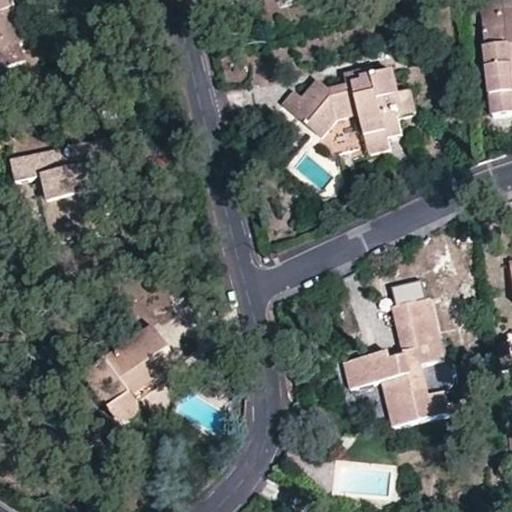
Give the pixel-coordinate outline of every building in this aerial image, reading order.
[(0,0),(0,74),(27,64),(22,52),(24,51),(10,13),(17,10),(13,0),(0,0)] [(511,15),(511,0),(501,0),(481,3),(483,18),(511,15)] [(23,26),(17,10),(10,13),(16,28),(23,26)] [(511,15),(483,18),(497,121),(511,119),(511,15)] [(402,96),(395,74),(374,78),(372,71),(344,77),(346,87),(330,91),(317,82),(303,100),(295,94),(284,107),(326,140),(337,124),(361,120),(367,146),(389,140),(403,137),(399,120),(407,118),(402,96)] [(413,94),(402,96),(407,118),(418,116),(413,94)] [(19,185),(39,180),(49,178),(55,197),(49,199),(51,210),(46,213),(50,231),(64,228),(65,233),(83,229),(85,239),(105,234),(106,234),(100,210),(107,209),(103,190),(92,193),(89,181),(100,179),(120,174),(112,140),(13,162),(19,185)] [(392,153),(389,140),(367,146),(370,157),(392,153)] [(39,180),(46,213),(51,210),(49,199),(55,197),(49,178),(39,180)] [(103,190),(100,179),(89,181),(92,193),(103,190)] [(113,233),(107,209),(100,210),(106,234),(113,233)] [(54,246),(85,239),(83,229),(65,233),(64,228),(50,231),(54,246)] [(391,354),(346,365),(353,392),(385,385),(395,429),(453,415),(447,393),(432,397),(425,367),(433,365),(429,346),(442,342),(432,300),(395,309),(403,351),(405,359),(393,362),(391,354)] [(139,407),(137,403),(136,401),(133,397),(131,395),(157,376),(149,365),(170,350),(153,328),(83,378),(114,420),(117,424),(121,426),(125,427),(130,427),(135,424),(138,422),(140,415),(140,413),(139,407)] [(447,362),(442,342),(429,346),(433,365),(447,362)] [(403,351),(391,354),(393,362),(405,359),(403,351)] [(163,385),(157,376),(131,395),(133,397),(136,401),(137,403),(163,385)]
